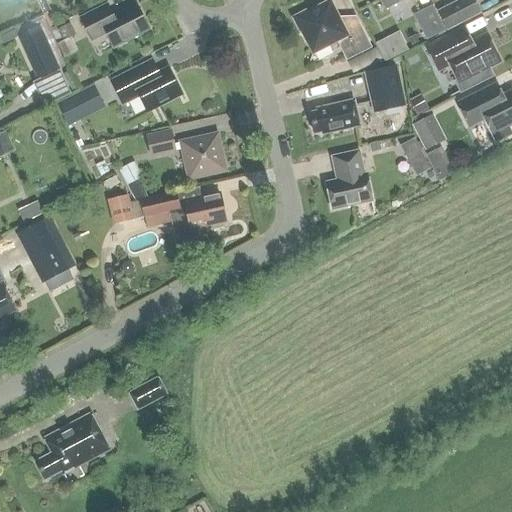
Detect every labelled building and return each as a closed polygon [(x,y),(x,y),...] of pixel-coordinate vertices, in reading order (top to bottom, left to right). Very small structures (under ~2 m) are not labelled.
[(382,0),(387,8),(403,0),(382,0)] [(472,0),(462,0),(438,12),(448,30),(480,14),(472,0)] [(355,18),(356,21),(343,28),(330,2),(307,14),(305,11),(291,18),(298,32),(301,31),(313,54),(336,42),(346,61),(371,48),(356,17),(355,18)] [(80,19),(92,41),(106,34),(113,48),(149,30),(136,5),(113,17),(107,5),(80,19)] [(419,26),(426,41),(445,31),(433,5),(419,12),(425,23),(419,26)] [(56,29),(61,42),(75,36),(70,24),(56,29)] [(36,79),(42,76),(58,68),(39,27),(17,36),(16,36),(17,38),(36,79)] [(437,68),(448,62),(462,90),(445,99),(446,100),(493,76),(492,75),(490,76),(487,69),(500,62),(486,36),(471,43),(463,29),(426,48),(437,68)] [(0,45),(17,38),(16,36),(17,36),(14,30),(0,36),(0,45)] [(398,34),(377,45),(385,61),(406,50),(398,34)] [(122,105),(139,96),(146,111),(181,94),(169,70),(158,75),(151,61),(110,82),(122,105)] [(368,73),(377,112),(404,106),(395,67),(368,73)] [(496,84),(478,93),(456,104),(468,128),(484,120),(495,143),(511,135),(507,126),(511,123),(511,93),(503,98),(496,84)] [(105,108),(93,85),(56,104),(68,127),(105,108)] [(420,95),(408,101),(416,115),(428,109),(420,95)] [(314,134),(322,132),(322,135),(359,126),(354,101),(317,110),(317,112),(310,114),(314,134)] [(446,141),(433,114),(411,125),(425,151),(446,141)] [(0,156),(14,150),(5,132),(0,134),(0,156)] [(147,137),(151,156),(175,151),(170,132),(147,137)] [(181,144),(189,179),(224,171),(216,136),(181,144)] [(423,156),(414,140),(400,148),(409,164),(423,156)] [(364,175),(359,152),(331,158),(337,181),(325,183),(331,211),(372,202),(366,174),(364,175)] [(134,165),(119,173),(126,188),(128,187),(138,182),(141,180),(134,165)] [(168,213),(179,210),(175,194),(131,203),(135,220),(143,218),(145,224),(164,220),(165,224),(170,223),(168,213)] [(184,203),(186,211),(170,215),(174,234),(179,239),(186,241),(194,240),(199,235),(202,228),(202,227),(226,222),(220,194),(184,203)] [(107,201),(113,225),(134,220),(128,195),(107,201)] [(15,234),(41,285),(45,283),(68,270),(42,220),(15,234)] [(0,319),(15,311),(2,286),(0,287),(0,319)] [(127,393),(137,412),(168,396),(158,377),(127,393)] [(63,475),(109,451),(91,415),(44,440),(52,454),(36,463),(45,480),(61,472),(63,475)]
